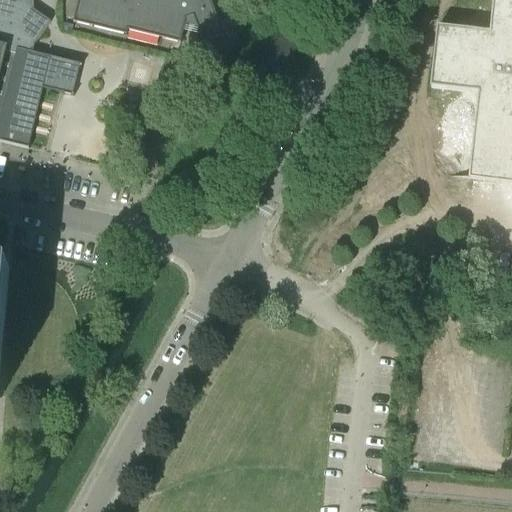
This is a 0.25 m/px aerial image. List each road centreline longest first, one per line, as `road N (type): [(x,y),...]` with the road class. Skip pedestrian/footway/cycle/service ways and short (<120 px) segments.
road 1 (residential): [(348,511),(365,355),(358,338),(229,260)]
road 2 (unclassified): [(229,260),(344,50),(359,0)]
road 3 (unclassified): [(90,511),(229,260)]
road 4 (residential): [(229,260),(0,202)]
